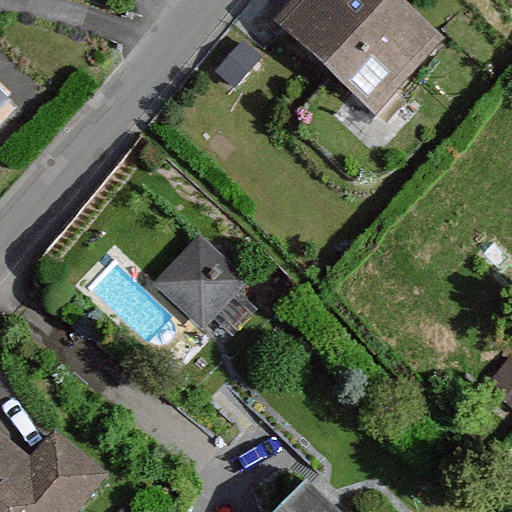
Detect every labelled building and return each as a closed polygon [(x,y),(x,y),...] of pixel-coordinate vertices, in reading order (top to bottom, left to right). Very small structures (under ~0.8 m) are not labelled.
[(449,42),(399,0),(301,0),(280,25),(386,115),(449,42)] [(0,118),(16,100),(0,85),(0,118)] [(252,281),(199,236),(154,289),(207,334),(252,281)] [(34,460),(0,433),(0,511),(85,511),(116,474),(59,429),(34,460)] [(346,511),(313,483),(287,511),(346,511)]
